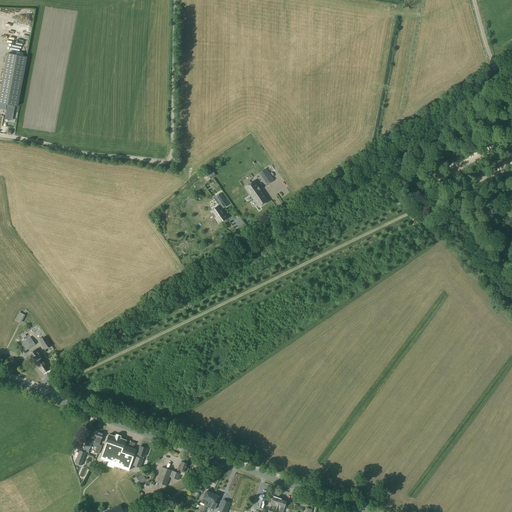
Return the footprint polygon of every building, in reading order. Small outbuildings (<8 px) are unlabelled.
[(16,45),(15,51),(27,54),(30,41),(24,40),(24,42),(22,41),(21,46),(16,45)] [(26,56),(7,53),(0,91),(0,102),(17,106),(26,56)] [(15,106),(7,104),(6,110),(5,119),(12,120),(15,106)] [(266,169),(260,173),(265,180),(264,181),(267,184),(273,180),(266,169)] [(245,187),(259,207),(268,201),(254,180),(245,187)] [(225,199),(221,193),(216,196),(221,204),(220,205),(219,205),(212,210),(216,217),(214,218),(218,223),(227,217),(222,209),(229,204),(226,199),(225,199)] [(20,323),(24,316),(19,314),(15,320),(20,323)] [(39,340),(45,349),(51,345),(45,336),(39,340)] [(20,343),(17,345),(23,354),(26,352),(25,350),(34,343),(30,337),(21,343),(20,343)] [(36,349),(29,354),(34,362),(35,361),(37,362),(41,359),(40,357),(42,356),(36,349)] [(37,362),(36,363),(41,371),(43,370),(44,372),(48,370),(46,368),(48,367),(42,359),(41,359),(37,362)] [(91,428),(88,436),(84,446),(90,448),(92,444),(93,445),(95,442),(98,432),(97,432),(98,431),(91,428)] [(99,444),(103,433),(98,431),(97,432),(98,432),(95,442),(93,445),(94,446),(97,447),(95,453),(99,454),(102,445),(99,444)] [(109,434),(101,458),(109,460),(108,464),(113,466),(114,464),(128,470),(136,449),(124,445),(126,440),(122,438),(121,437),(121,436),(116,434),(116,435),(114,435),(109,434)] [(137,454),(139,455),(144,457),(147,449),(140,446),(137,454)] [(86,453),(79,450),(75,463),(82,465),(86,453)] [(143,459),(138,457),(136,456),(133,465),(140,468),(143,459)] [(188,469),(186,468),(187,463),(186,462),(185,462),(184,462),(182,461),(180,466),(179,465),(178,468),(178,469),(177,472),(172,471),(172,470),(162,467),(157,482),(166,486),(170,477),(179,480),(181,472),(186,474),(188,469)] [(140,484),(148,479),(146,477),(144,474),(142,471),(135,475),(140,484)] [(207,491),(203,499),(209,501),(213,493),(210,492),(211,491),(208,490),(207,491)] [(219,496),(218,496),(219,495),(215,493),(215,494),(213,493),(209,501),(212,502),(215,504),(219,496)] [(259,499),(256,506),(257,506),(257,508),(258,508),(257,511),(256,511),(255,511),(261,511),(265,501),(266,500),(266,499),(266,498),(266,497),(266,496),(265,495),(264,495),(264,494),(263,494),(262,494),(261,495),(260,495),(260,496),(259,496),(259,497),(259,498),(259,499)] [(280,498),(273,496),(271,503),(270,505),(274,507),(274,506),(277,506),(278,505),(280,498)] [(281,506),(279,510),(276,509),(275,511),(283,511),(284,508),(287,500),(280,498),(278,505),(281,506)] [(201,503),(204,504),(201,510),(205,511),(207,506),(208,504),(209,501),(203,499),(202,499),(201,503)]
